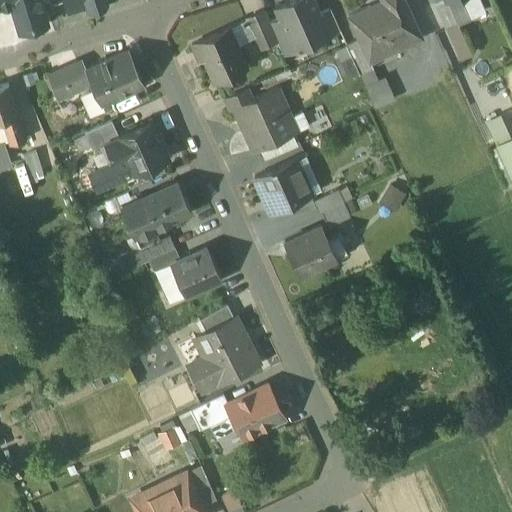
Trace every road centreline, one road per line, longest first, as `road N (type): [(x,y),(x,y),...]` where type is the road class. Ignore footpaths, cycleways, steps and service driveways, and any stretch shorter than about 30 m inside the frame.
road 1 (residential): [(286,511),(348,481),(144,12)]
road 2 (track): [(511,408),(348,481)]
road 3 (residential): [(0,56),(144,12)]
